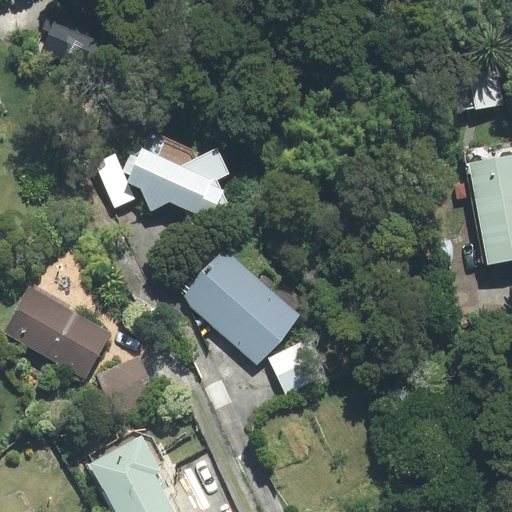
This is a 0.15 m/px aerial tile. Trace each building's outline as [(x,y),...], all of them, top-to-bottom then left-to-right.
[(102,42),(47,19),(34,50),(89,72),(102,42)] [(211,220),(232,210),(217,180),(229,173),(217,149),(196,159),(192,150),(150,133),(129,183),(141,188),(152,209),(169,201),(211,220)] [(96,162),(115,206),(134,198),(115,154),(96,162)] [(511,158),(470,166),(488,264),(511,259),(511,158)] [(298,315),(223,251),(182,299),(257,363),(298,315)] [(110,333),(30,288),(5,332),(85,378),(110,333)] [(306,340),(268,358),(286,395),(325,377),(306,340)] [(138,359),(99,375),(118,420),(156,403),(138,359)] [(93,463),(89,465),(114,511),(181,511),(173,496),(179,494),(162,462),(164,461),(152,438),(134,431),(89,455),(93,463)]
